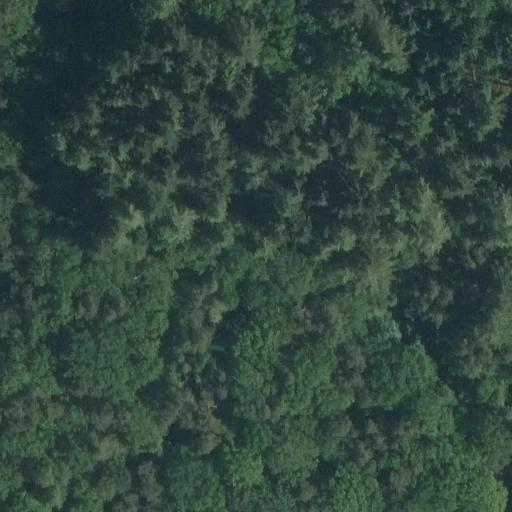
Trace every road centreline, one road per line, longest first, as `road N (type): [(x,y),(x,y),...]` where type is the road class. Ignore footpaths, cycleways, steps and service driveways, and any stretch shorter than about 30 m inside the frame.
road 1 (track): [(0,474),(205,412),(309,391),(511,377)]
road 2 (track): [(0,194),(113,0)]
